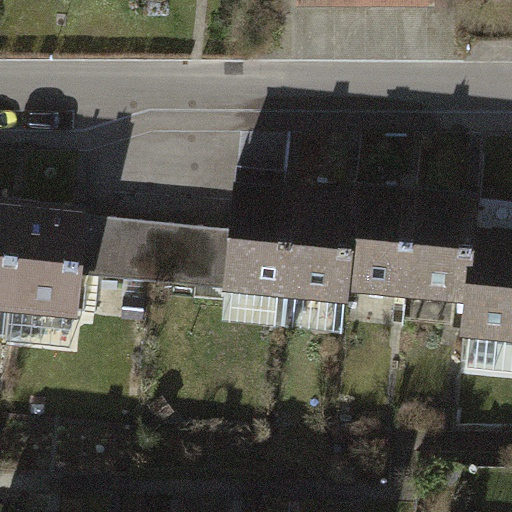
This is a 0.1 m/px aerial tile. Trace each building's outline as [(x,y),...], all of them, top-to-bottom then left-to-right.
[(441,0),(304,0),(305,8),(441,11),(441,0)] [(419,192),(360,186),(359,200),(350,291),(409,296),(419,192)] [(299,193),(240,187),(236,230),(229,289),(289,296),(299,193)] [(481,197),(419,192),(409,296),(471,301),(478,231),(481,197)] [(359,200),(299,193),(289,296),(348,302),(350,291),(359,200)] [(23,206),(0,203),(0,307),(12,309),(23,206)] [(84,212),(23,206),(12,309),(73,315),(78,273),(84,212)] [(236,230),(84,212),(78,273),(229,289),(236,230)] [(511,234),(478,231),(471,301),(468,336),(511,340),(511,234)]
